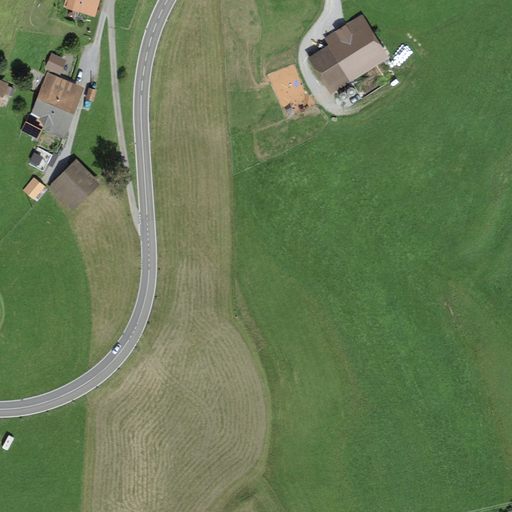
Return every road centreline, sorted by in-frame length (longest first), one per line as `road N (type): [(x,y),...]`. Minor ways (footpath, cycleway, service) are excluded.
road 1 (primary): [(147,233),(144,301),(113,360),(66,393),(0,409)]
road 2 (residential): [(109,0),(125,166),(147,233)]
road 3 (primary): [(166,0),(141,85),(147,233)]
road 4 (residential): [(109,0),(67,148),(51,176)]
